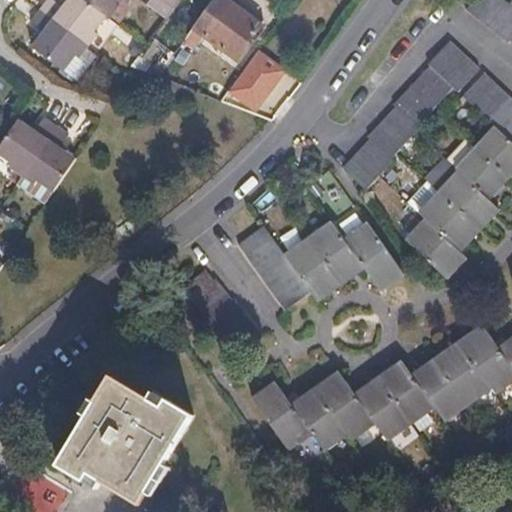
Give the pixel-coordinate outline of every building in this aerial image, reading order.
[(92,31),(105,16),(84,0),(66,0),(61,7),(52,0),(46,0),(40,8),(88,45),(96,34),(92,31)] [(114,3),(116,0),(84,0),(105,16),(108,18),(117,6),(114,3)] [(195,0),(171,30),(182,38),(189,28),(210,0),(195,0)] [(210,0),(189,28),(234,61),(261,24),(227,0),(210,0)] [(511,9),(499,0),(474,0),(466,10),(509,45),(510,42),(511,43),(511,9)] [(88,45),(40,8),(31,20),(43,29),(30,46),(62,70),(74,55),(78,58),(88,45)] [(171,30),(161,23),(145,46),(131,64),(155,75),(182,38),(171,30)] [(479,71),(449,42),(428,65),(430,68),(394,106),(396,109),(369,138),(371,140),(342,170),(364,191),(378,176),(393,161),(390,159),(395,154),(415,132),(418,129),(416,127),(453,88),(458,93),(479,71)] [(78,58),(74,55),(62,70),(77,82),(90,67),(78,58)] [(495,127),(511,143),(511,101),(483,75),(463,97),(495,127)] [(221,101),(245,110),(278,95),(274,92),(271,86),(249,94),(234,82),(221,101)] [(245,110),(267,119),(283,99),(278,95),(245,110)] [(22,176),(56,125),(43,116),(34,131),(17,119),(0,144),(0,154),(11,163),(8,166),(22,176)] [(52,192),(75,159),(58,146),(67,133),(56,125),(22,176),(33,185),(36,180),(52,192)] [(507,180),(511,174),(511,143),(495,127),(474,149),(507,180)] [(488,200),(507,180),(474,149),(464,139),(445,160),(458,172),(488,200)] [(498,210),(488,200),(458,172),(438,194),(478,232),(498,210)] [(459,253),(478,232),(438,194),(418,214),(426,221),(459,253)] [(466,259),(459,253),(426,221),(406,242),(416,251),(447,279),(466,259)] [(342,284),(364,269),(344,240),(332,224),(309,240),(342,284)] [(344,240),(364,269),(380,291),(403,274),(367,224),(344,240)] [(286,311),(311,293),(285,256),(264,227),(239,246),(286,311)] [(317,302),(342,284),(309,240),(285,256),(311,293),(317,302)] [(234,351),(258,332),(233,301),(232,302),(216,280),(214,283),(205,271),(180,291),(189,302),(191,300),(208,321),(210,320),(234,351)] [(495,393),(511,381),(511,367),(499,349),(482,326),(460,342),(492,388),(495,393)] [(511,339),(499,349),(511,367),(511,339)] [(468,405),(492,388),(460,342),(436,359),(468,405)] [(444,421),(468,405),(436,359),(425,366),(412,375),(435,407),(444,421)] [(410,425),(435,407),(412,375),(403,361),(378,379),(410,425)] [(339,373),(315,389),(347,435),(351,440),(375,424),(355,395),(339,373)] [(362,389),(355,395),(375,424),(386,441),(410,425),(378,379),(362,389)] [(96,405),(88,419),(60,467),(84,481),(88,474),(102,482),(139,504),(146,493),(154,479),(162,466),(192,417),(166,402),(162,410),(149,402),(112,380),(96,405)] [(312,434),(291,405),(276,383),(253,400),(288,451),(312,434)] [(315,389),(291,405),(312,434),(324,452),(347,435),(315,389)] [(154,394),(149,402),(162,410),(166,402),(154,394)] [(82,415),(88,419),(96,405),(90,401),(82,415)] [(169,469),(162,466),(154,479),(160,483),(169,469)] [(88,474),(84,481),(98,489),(102,482),(88,474)] [(160,483),(154,479),(146,493),(152,497),(160,483)]
